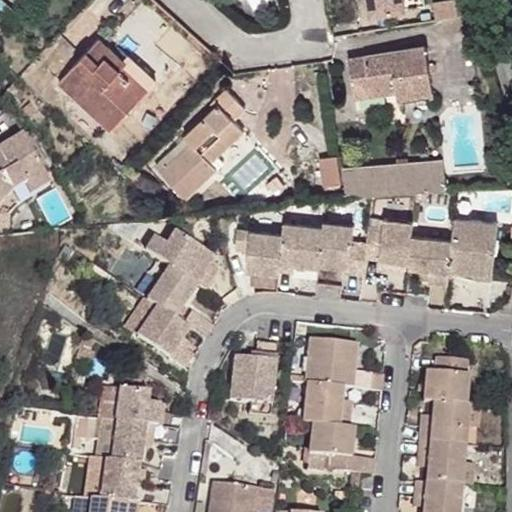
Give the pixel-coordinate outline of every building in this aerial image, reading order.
[(368,0),(371,16),(405,11),(403,0),(368,0)] [(433,4),(435,20),(459,17),(457,7),(456,0),(433,4)] [(457,7),(459,17),(477,13),(474,3),(457,7)] [(126,64),(99,39),(59,81),(111,130),(156,82),(131,59),(126,64)] [(348,59),(354,98),(386,93),(396,91),(397,99),(433,93),(426,46),(348,59)] [(159,173),(185,200),(217,170),(211,164),(219,156),(244,132),(234,121),(246,109),(227,90),(212,105),(214,108),(184,138),(190,144),(159,173)] [(397,99),(396,91),(386,93),(388,100),(397,99)] [(73,99),(65,100),(66,112),(69,112),(70,119),(80,118),(80,110),(73,111),(73,99)] [(0,213),(4,209),(8,214),(19,203),(30,197),(24,186),(44,176),(22,135),(0,148),(0,213)] [(159,173),(190,144),(184,138),(153,167),(159,173)] [(122,164),(127,169),(137,157),(133,152),(122,164)] [(217,170),(225,163),(219,156),(211,164),(217,170)] [(320,160),(324,187),(342,184),(337,157),(320,160)] [(343,169),(345,198),(447,189),(444,159),(343,169)] [(24,186),(30,197),(49,186),(44,176),(24,186)] [(0,213),(0,236),(8,235),(8,214),(4,209),(0,213)] [(367,243),(365,258),(384,260),(404,262),(410,263),(412,236),(413,222),(384,219),(383,228),(369,226),(367,243)] [(452,240),(449,273),(476,276),(475,279),(492,281),(498,223),(455,219),(452,240)] [(323,227),(319,266),(334,267),(350,269),(350,273),(364,275),(365,258),(367,243),(353,241),(354,225),(323,222),(323,227)] [(283,234),(279,272),(295,273),(295,265),(319,267),(319,266),(323,227),(283,223),(283,234)] [(248,250),(246,271),(253,272),(276,274),(279,274),(279,272),(283,234),(237,230),(235,249),(248,250)] [(197,287),(204,291),(212,279),(204,273),(213,260),(174,233),(165,246),(154,238),(145,251),(169,267),(197,287)] [(410,263),(409,269),(421,270),(430,271),(429,280),(428,284),(448,286),(449,273),(452,240),(412,236),(410,263)] [(403,274),(404,262),(384,260),(382,272),(403,274)] [(157,308),(175,320),(197,287),(169,267),(147,300),(157,308)] [(429,280),(430,271),(421,270),(420,279),(429,280)] [(275,287),(276,274),(253,272),(251,285),(275,287)] [(124,328),(137,336),(157,308),(147,300),(144,299),(124,328)] [(137,336),(184,369),(193,355),(185,350),(179,346),(183,339),(189,330),(183,326),(175,320),(157,308),(137,336)] [(189,330),(204,341),(213,328),(192,313),(183,326),(189,330)] [(310,338),(305,382),(307,383),(343,387),(381,392),(383,375),(354,372),(357,344),(310,338)] [(86,339),(83,347),(91,351),(94,343),(86,339)] [(185,350),(190,344),(183,339),(179,346),(185,350)] [(268,354),(267,359),(277,360),(278,344),(256,342),(254,352),(268,354)] [(250,402),(271,405),(277,360),(267,359),(234,355),(229,400),(250,402)] [(434,372),(426,371),(423,401),(433,403),(466,406),(469,376),(465,375),(467,360),(436,357),(434,372)] [(133,367),(126,378),(141,384),(146,375),(133,367)] [(307,383),(303,423),(312,424),(339,427),(341,409),(342,400),(343,387),(307,383)] [(103,389),(98,418),(101,418),(113,420),(118,391),(103,389)] [(116,421),(180,430),(182,416),(164,413),(165,407),(148,405),(150,394),(118,390),(118,391),(113,420),(116,421)] [(351,411),(352,401),(342,400),(341,409),(351,411)] [(250,402),(248,414),(270,416),(271,405),(250,402)] [(421,425),(419,442),(466,447),(467,427),(469,406),(466,406),(433,403),(432,417),(431,426),(421,425)] [(479,407),(469,406),(467,427),(477,428),(479,407)] [(432,417),(422,416),(421,425),(431,426),(432,417)] [(101,418),(95,459),(110,462),(116,421),(101,418)] [(139,466),(141,466),(143,450),(151,452),(152,444),(177,448),(180,430),(116,421),(110,462),(139,466)] [(312,424),(306,469),(327,472),(329,456),(330,456),(329,467),(332,471),(372,475),(374,460),(352,457),(355,429),(339,427),(312,424)] [(466,447),(419,442),(417,458),(428,459),(427,469),(425,483),(462,486),(464,465),(466,447)] [(206,474),(210,444),(204,443),(199,473),(206,474)] [(428,459),(417,458),(416,468),(427,469),(428,459)] [(91,499),(133,506),(139,466),(110,462),(95,459),(90,459),(84,498),(91,499)] [(474,466),(464,465),(462,486),(471,487),(474,466)] [(362,475),(361,489),(371,490),(373,476),(362,475)] [(213,482),(208,511),(253,511),(257,488),(213,482)] [(423,508),(422,511),(459,511),(462,486),(425,483),(415,482),(414,498),(424,499),(423,508)] [(270,511),(273,491),(257,488),(253,511),(270,511)] [(423,508),(424,499),(414,498),(413,508),(423,508)] [(91,499),(88,511),(160,511),(133,506),(91,499)] [(202,511),(204,503),(195,502),(193,511),(202,511)]
